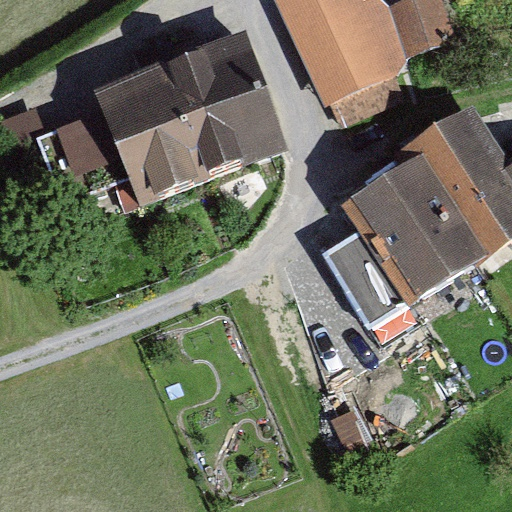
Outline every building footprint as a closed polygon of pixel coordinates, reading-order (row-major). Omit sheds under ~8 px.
[(333,113),(341,130),(400,103),(388,79),(399,74),(365,0),(277,0),(271,3),(323,117),(333,113)] [(444,0),(423,0),(391,10),(407,63),(459,47),(444,0)] [(145,210),(290,156),(246,39),(102,93),(145,210)] [(410,309),(511,244),(511,165),(503,171),(467,114),(404,153),(412,165),(346,207),(410,309)] [(131,187),(98,115),(45,139),(78,212),(131,187)]
